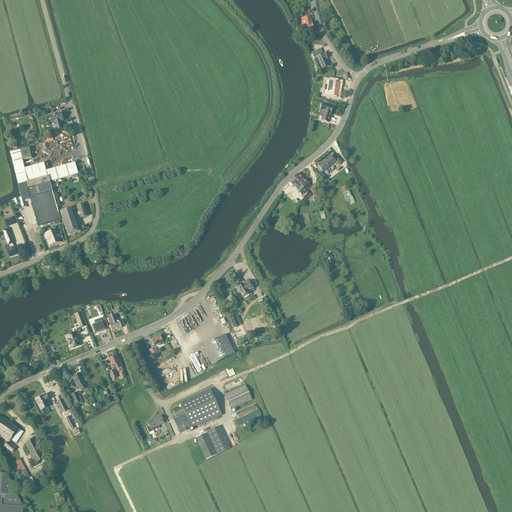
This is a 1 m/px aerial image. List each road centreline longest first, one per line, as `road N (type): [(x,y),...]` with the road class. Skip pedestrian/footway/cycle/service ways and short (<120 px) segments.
road 1 (tertiary): [(0,398),(193,301),(277,190),(335,133),(358,77)]
road 2 (tertiary): [(0,274),(72,244),(95,219),(41,0)]
